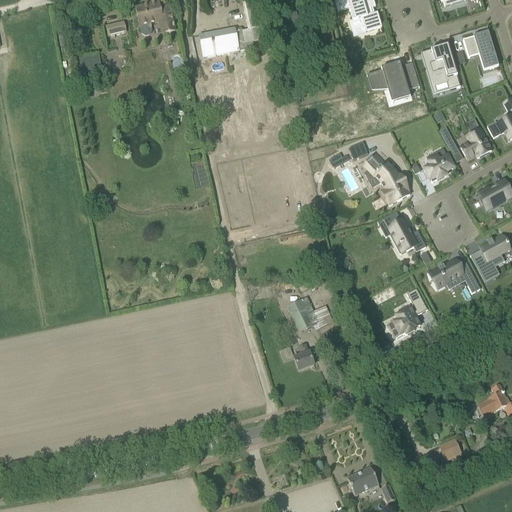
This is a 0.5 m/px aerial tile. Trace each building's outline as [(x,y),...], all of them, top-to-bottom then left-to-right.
[(247,31),(235,33),(234,31),(235,31),(199,37),(203,59),(239,52),(238,52),(237,48),(239,46),(243,45),(243,46),(244,46),(244,45),(266,40),(264,27),(266,27),(260,0),(243,0),(244,5),(242,5),(247,31)] [(279,0),(281,11),(282,14),(283,14),(286,28),(298,26),(297,17),(293,0),(279,0)] [(341,0),(334,2),(337,14),(345,12),(343,7),(341,0)] [(365,0),(357,3),(347,6),(348,11),(352,21),(355,31),(363,28),(365,34),(381,29),(377,14),(372,16),(370,9),(375,8),(372,0),(365,0)] [(158,4),(135,9),(139,28),(140,28),(141,35),(145,37),(149,36),(151,33),(151,30),(151,27),(150,27),(150,25),(154,24),(154,23),(161,21),(164,34),(174,32),(169,6),(159,9),(158,4)] [(123,23),(105,28),(107,38),(126,34),(123,23)] [(324,51),(334,49),(329,27),(320,29),(324,51)] [(464,41),(462,42),(468,60),(469,59),(479,56),(484,72),(497,68),(495,61),(487,35),(464,42),(464,41)] [(287,55),(305,52),(303,40),(285,44),(287,55)] [(431,53),(421,56),(421,57),(423,56),(426,68),(430,66),(432,74),(429,75),(433,88),(448,84),(450,91),(460,89),(450,55),(447,46),(444,47),(444,50),(439,51),(438,49),(430,52),(431,53)] [(82,81),(102,78),(98,57),(79,60),(82,81)] [(275,76),(272,62),(266,63),(269,77),(275,76)] [(381,72),(366,77),(371,92),(387,91),(390,91),(394,104),(410,99),(407,92),(419,89),(415,77),(404,80),(401,70),(400,69),(400,68),(399,65),(398,65),(399,66),(384,71),(382,72),(381,72)] [(344,72),(348,97),(357,95),(357,101),(365,100),(363,87),(353,89),(352,80),(354,80),(352,71),(344,72)] [(511,102),(511,101),(503,105),(508,116),(511,113),(511,102)] [(440,113),(433,117),(437,124),(444,120),(440,113)] [(511,141),(511,117),(510,119),(495,126),(501,136),(503,135),(508,144),(511,141)] [(479,132),(471,136),(466,139),(469,144),(460,149),(460,150),(467,162),(475,157),(477,160),(479,159),(480,161),(486,157),(486,155),(491,152),(480,131),(479,132)] [(451,143),(452,142),(447,133),(441,137),(445,146),(451,143)] [(348,151),(353,163),(367,157),(362,145),(348,151)] [(367,165),(366,166),(370,171),(369,172),(376,179),(377,178),(382,184),(383,185),(385,189),(387,191),(384,193),(392,206),(412,195),(407,185),(403,187),(401,183),(404,181),(402,176),(399,177),(397,173),(389,165),(388,166),(378,155),(373,159),(367,164),(367,165)] [(424,171),(429,180),(430,182),(436,179),(437,182),(446,177),(444,174),(453,170),(447,159),(438,164),(435,158),(427,163),(430,168),(424,171)] [(411,170),(414,177),(420,174),(420,173),(417,168),(411,170)] [(475,196),(476,197),(478,196),(487,213),(511,199),(511,196),(503,181),(475,196)] [(416,254),(425,249),(417,233),(410,237),(403,223),(388,231),(401,256),(413,249),(416,254)] [(485,261),(474,266),(484,284),(498,276),(490,262),(500,256),(509,252),(507,247),(508,247),(506,245),(501,237),(491,242),(491,241),(490,242),(486,244),(485,244),(485,245),(486,246),(479,250),(480,252),(485,261)] [(328,271),(324,248),(309,251),(314,282),(322,281),(321,272),(328,271)] [(425,254),(420,257),(425,267),(430,264),(425,254)] [(438,271),(429,276),(436,290),(437,290),(445,286),(457,279),(460,286),(464,283),(471,296),(480,291),(469,271),(461,276),(456,266),(454,263),(443,269),(442,267),(437,270),(438,271)] [(388,327),(388,328),(395,341),(404,336),(405,337),(407,337),(412,334),(414,333),(413,331),(420,327),(415,318),(417,316),(417,317),(427,312),(416,291),(406,296),(413,308),(413,309),(411,311),(410,310),(395,318),(394,318),(397,323),(388,327)] [(306,300),(296,305),(287,309),(299,335),(318,325),(306,300)] [(297,349),(300,357),(293,360),(298,373),(313,367),(309,354),(308,354),(305,346),(297,349)] [(477,406),(484,419),(504,409),(509,421),(511,419),(511,404),(510,406),(506,399),(504,400),(503,397),(504,397),(499,387),(491,391),(494,398),(477,406)] [(454,441),(439,448),(445,462),(460,455),(454,441)] [(370,470),(346,480),(354,498),(378,487),(370,470)] [(395,502),(392,496),(388,487),(380,491),(387,505),(395,502)]
